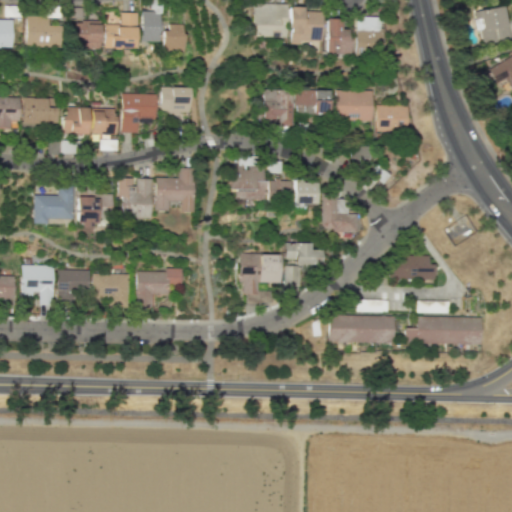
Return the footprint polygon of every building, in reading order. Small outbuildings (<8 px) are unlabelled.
[(250,2),(285,3),(284,36),(249,35),(250,2)] [(501,3),(509,39),(479,45),(472,10),(501,3)] [(320,11),(302,11),(302,6),(288,6),(287,41),(320,42),(320,11)] [(136,11),(137,47),(112,48),(111,33),(118,33),(118,11),(136,11)] [(140,11),(140,40),(158,40),(158,11),(140,11)] [(181,16),(182,52),(163,52),(162,16),(181,16)] [(380,17),(354,16),(353,50),(379,51),(380,17)] [(47,17),(47,25),(57,26),(58,47),(24,47),(25,17),(47,17)] [(323,53),(348,53),(348,28),(339,28),(339,18),(324,18),(323,53)] [(0,19),(11,20),(11,49),(0,48),(0,19)] [(99,49),(73,48),(73,21),(99,22),(99,49)] [(511,52),(511,86),(510,88),(503,77),(494,82),(486,68),(511,52)] [(189,87),(189,114),(169,114),(168,111),(160,111),(160,89),(170,89),(170,87),(189,87)] [(274,125),(288,125),(288,89),(260,88),(260,117),(274,118),(274,125)] [(291,112),(326,113),(327,89),(292,89),(291,112)] [(333,118),(333,90),(371,90),(370,119),(333,118)] [(154,95),(152,118),(137,117),(136,133),(119,132),(121,93),(154,95)] [(0,97),(17,97),(17,120),(9,120),(9,128),(0,128),(0,97)] [(22,97),(53,98),(53,107),(57,108),(56,122),(52,122),(52,126),(28,125),(29,119),(22,118),(22,97)] [(374,104),(373,130),(404,131),(405,105),(374,104)] [(87,108),(87,134),(62,133),(62,108),(87,108)] [(115,109),(114,135),(90,134),(90,109),(115,109)] [(262,198),(263,165),(226,164),(226,191),(238,191),(238,197),(262,198)] [(176,167),(176,176),(153,175),(152,210),(166,210),(166,200),(178,200),(178,209),(191,209),(191,167),(176,167)] [(148,218),(149,178),(134,177),(134,187),(129,187),(129,179),(116,179),(116,194),(118,196),(117,217),(148,218)] [(266,179),(265,196),(288,196),(289,180),(266,179)] [(291,203),(314,203),(315,180),(292,179),(291,203)] [(45,223),(45,218),(71,218),(71,184),(56,184),(55,194),(32,194),(32,222),(45,223)] [(94,222),(96,199),(90,198),(89,195),(74,195),(74,221),(78,221),(78,226),(89,226),(89,223),(94,222)] [(320,195),(319,230),(355,231),(355,213),(332,212),(333,195),(320,195)] [(307,249),(308,243),(282,242),(282,258),(290,259),(290,264),(319,265),(319,249),(307,249)] [(278,253),(235,253),(235,281),(240,281),(239,294),(255,294),(255,282),(278,283),(278,253)] [(384,253),(384,277),(433,278),(433,264),(425,264),(426,253),(384,253)] [(18,265),(52,266),(50,308),(34,307),(35,291),(17,290),(18,265)] [(282,286),(297,286),(297,265),(281,265),(282,286)] [(133,273),(132,306),(148,306),(148,295),(164,295),(164,285),(178,285),(178,268),(162,268),(162,273),(133,273)] [(54,269),(54,290),(86,290),(86,269),(54,269)] [(0,271),(0,295),(13,295),(13,271),(0,271)] [(91,275),(91,298),(108,297),(108,306),(126,306),(125,274),(91,275)] [(351,297),(351,309),(384,310),(385,297),(351,297)] [(413,299),(413,311),(445,311),(446,299),(413,299)] [(324,313),(324,340),(391,341),(391,314),(324,313)] [(400,326),(413,326),(413,315),(480,316),(479,344),(400,343),(400,326)]
